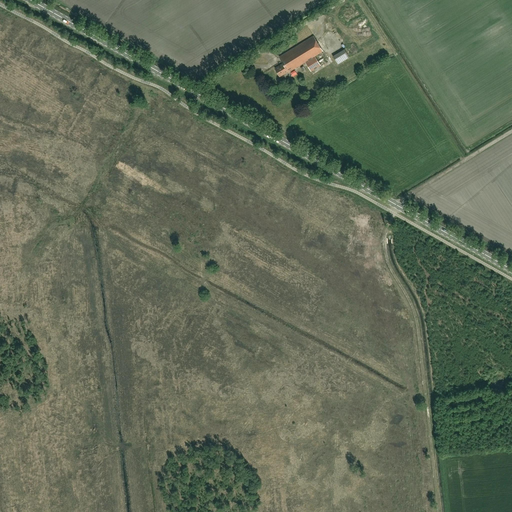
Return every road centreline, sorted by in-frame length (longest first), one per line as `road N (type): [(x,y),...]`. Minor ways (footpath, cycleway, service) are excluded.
road 1 (primary): [(511,267),(28,0)]
road 2 (track): [(390,229),(391,265),(416,316),(439,511)]
road 3 (track): [(423,319),(445,511)]
